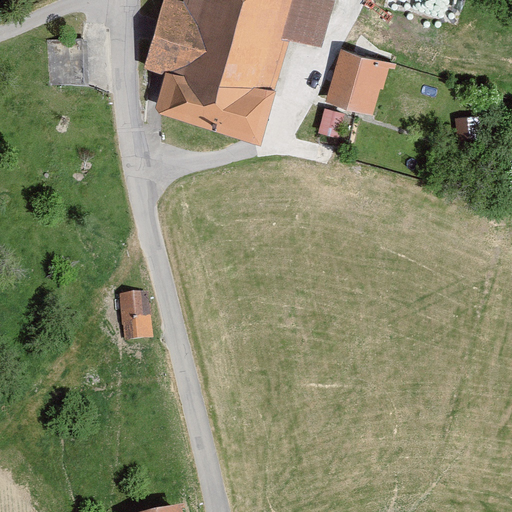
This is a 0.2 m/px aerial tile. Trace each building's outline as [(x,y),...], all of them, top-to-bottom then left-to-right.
[(334,0),(166,0),(150,65),(172,70),(163,102),(274,130),(299,31),(325,38),(334,0)] [(398,55),(352,42),(337,93),(383,106),(398,55)] [(318,127),(333,132),(341,109),(327,103),(318,127)] [(119,292),(125,339),(154,335),(148,288),(119,292)] [(206,511),(205,501),(141,511),(206,511)]
